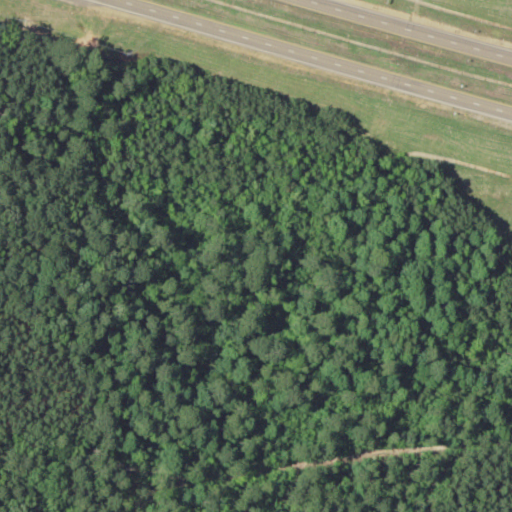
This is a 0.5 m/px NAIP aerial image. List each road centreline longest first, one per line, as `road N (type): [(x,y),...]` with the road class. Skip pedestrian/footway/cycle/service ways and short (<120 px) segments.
road 1 (primary): [(126,0),(511,111)]
road 2 (primary): [(511,55),(319,0)]
